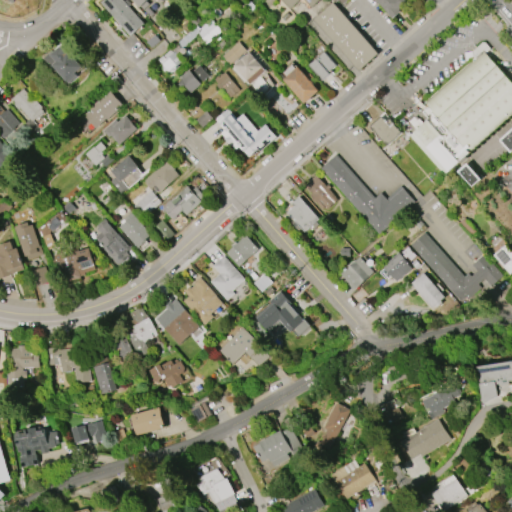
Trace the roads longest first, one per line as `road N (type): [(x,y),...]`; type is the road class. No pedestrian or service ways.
road 1 (residential): [(462,0),(149,278),(77,315),(0,313)]
road 2 (residential): [(67,0),(377,347)]
road 3 (residential): [(377,347),(227,427),(78,479),(17,511)]
road 4 (residential): [(347,367),(414,511)]
road 5 (residential): [(404,490),(440,470),(479,415),(511,403)]
road 6 (residential): [(511,315),(377,347)]
